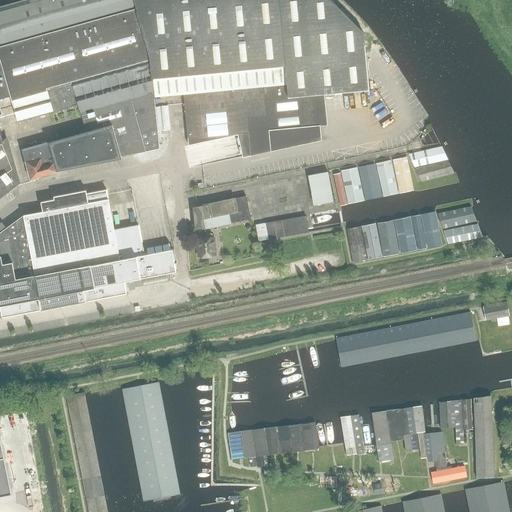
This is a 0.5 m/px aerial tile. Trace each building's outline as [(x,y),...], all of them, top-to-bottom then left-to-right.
[(23,150),(31,179),(58,172),(57,169),(58,169),(60,168),(60,170),(64,169),(63,168),(65,167),(144,152),(145,152),(144,147),(141,135),(158,130),(155,106),(155,104),(154,94),(154,93),(152,79),(182,76),(184,103),(188,145),(238,135),(242,157),(243,157),(321,141),(320,125),(310,126),(307,96),(369,90),(364,33),(330,0),(28,0),(0,8),(0,60),(10,97),(17,122),(79,105),(86,132),(23,150)] [(0,60),(0,99),(10,97),(0,60)] [(155,106),(158,130),(170,129),(168,105),(155,106)] [(145,152),(159,149),(159,142),(158,130),(141,135),(144,147),(145,152)] [(0,197),(5,194),(18,183),(19,183),(7,139),(2,143),(0,134),(0,197)] [(441,147),(438,147),(408,154),(414,167),(447,159),(441,147)] [(406,157),(393,160),(399,194),(413,191),(406,157)] [(391,160),(376,164),(383,197),(399,194),(391,160)] [(416,169),(421,182),(454,174),(448,161),(416,169)] [(374,164),(360,167),(358,167),(360,174),(365,201),(381,197),(374,164)] [(348,204),(360,202),(364,201),(360,179),(357,167),(341,171),(348,204)] [(328,172),(309,175),(314,205),(333,202),(328,172)] [(333,175),(340,206),(347,205),(340,173),(333,175)] [(33,214),(24,216),(8,227),(0,233),(0,308),(2,317),(2,318),(127,294),(124,282),(169,273),(171,273),(176,272),(172,250),(145,255),(143,247),(143,248),(138,225),(114,230),(108,199),(107,195),(106,190),(87,194),(86,191),(54,197),(54,200),(41,202),(43,212),(33,214)] [(251,218),(246,197),(235,199),(198,207),(193,208),(194,216),(193,216),(194,222),(195,230),(205,228),(251,218)] [(438,214),(443,228),(476,221),(471,207),(438,214)] [(428,248),(439,245),(441,245),(435,212),(421,214),(428,248)] [(418,250),(424,249),(426,248),(420,215),(411,216),(418,250)] [(309,232),(306,216),(255,225),(258,241),(309,232)] [(401,253),(414,251),(416,250),(415,240),(413,232),(410,216),(394,220),(399,243),(401,253)] [(383,257),(397,254),(399,254),(393,220),(377,223),(383,257)] [(368,260),(380,257),(382,257),(380,248),(375,224),(361,226),(368,260)] [(478,225),(444,231),(444,232),(447,242),(448,244),(482,237),(478,225)] [(352,263),(366,260),(366,258),(360,227),(346,229),(352,263)] [(209,256),(215,256),(213,238),(212,238),(212,234),(206,234),(206,239),(196,240),(196,243),(196,245),(196,247),(197,247),(198,258),(208,257),(208,258),(209,258),(209,256)] [(510,317),(507,302),(483,306),(486,321),(510,317)] [(360,362),(476,339),(470,312),(336,338),(341,365),(360,362)] [(180,494),(159,382),(122,389),(143,501),(180,494)] [(107,511),(84,393),(66,396),(88,511),(107,511)] [(474,398),(477,478),(494,477),(490,395),(474,398)] [(471,399),(461,400),(463,429),(472,429),(471,399)] [(440,402),(441,424),(441,429),(455,427),(454,400),(440,402)] [(461,400),(454,400),(455,427),(456,443),(463,443),(461,400)] [(426,447),(424,434),(420,406),(413,407),(419,448),(426,447)] [(413,407),(406,408),(412,449),(419,448),(413,407)] [(406,408),(399,409),(404,439),(405,450),(412,449),(406,408)] [(399,409),(385,411),(390,441),(404,439),(399,409)] [(385,411),(371,413),(375,439),(376,444),(379,461),(393,459),(390,441),(385,411)] [(363,447),(359,415),(350,416),(356,454),(360,454),(363,453),(364,453),(363,447)] [(350,416),(340,417),(344,445),(346,456),(356,454),(350,416)] [(314,421),(300,423),(304,450),(318,448),(314,421)] [(300,423),(276,427),(280,454),(304,450),(300,423)] [(263,456),(280,454),(276,427),(252,430),(256,457),(257,466),(258,467),(265,466),(263,456)] [(252,430),(228,434),(232,460),(248,458),(250,467),(257,466),(256,457),(252,430)] [(0,431),(0,496),(13,494),(0,431)] [(442,432),(424,434),(426,447),(419,448),(421,459),(428,458),(428,462),(435,461),(436,469),(436,471),(451,468),(451,466),(446,467),(442,432)] [(436,471),(431,472),(433,483),(466,477),(464,466),(451,468),(436,471)] [(337,477),(319,477),(319,484),(325,484),(325,487),(336,487),(337,477)] [(509,511),(503,481),(477,487),(465,489),(469,511),(509,511)] [(381,484),(373,485),(375,495),(383,494),(381,484)] [(443,511),(440,494),(420,498),(402,502),(404,511),(443,511)]
